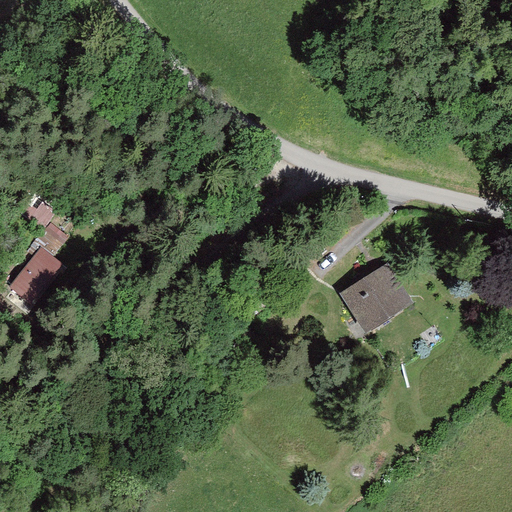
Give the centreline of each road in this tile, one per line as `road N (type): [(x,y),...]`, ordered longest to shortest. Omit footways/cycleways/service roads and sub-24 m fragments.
road 1 (unclassified): [(328,170),(105,369),(0,448)]
road 2 (unclassified): [(121,0),(231,116),(328,170)]
road 3 (unclassified): [(328,170),(511,212)]
